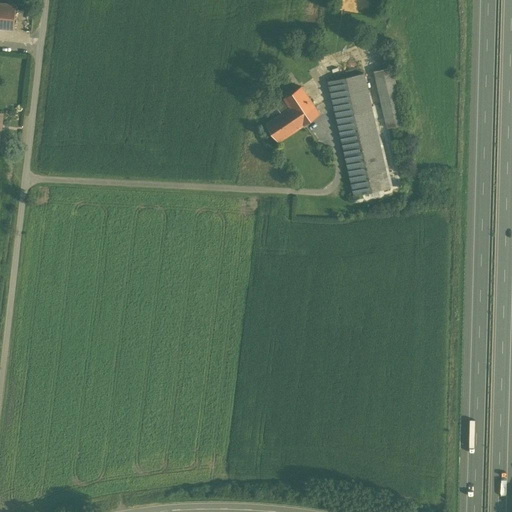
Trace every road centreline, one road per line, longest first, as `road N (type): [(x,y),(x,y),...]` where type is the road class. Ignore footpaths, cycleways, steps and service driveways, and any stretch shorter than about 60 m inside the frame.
road 1 (motorway): [(497,511),(511,0)]
road 2 (motorway): [(487,0),(473,511)]
road 3 (unclassified): [(0,403),(47,0)]
road 4 (tertiary): [(287,511),(155,511)]
